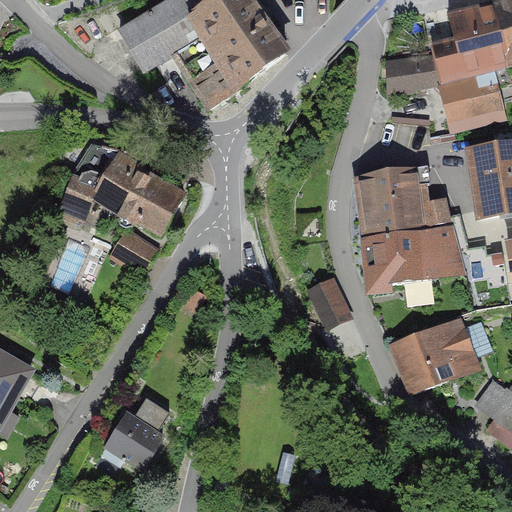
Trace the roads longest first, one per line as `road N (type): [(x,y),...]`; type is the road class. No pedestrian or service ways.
road 1 (residential): [(352,14),(374,48),(340,207),(351,285),(398,415),(511,488)]
road 2 (residential): [(19,511),(197,239),(224,221)]
road 3 (residential): [(224,221),(234,324),(189,511)]
road 4 (residential): [(182,129),(74,59),(10,0)]
road 5 (residential): [(182,129),(86,116),(0,119)]
road 6 (residential): [(352,14),(225,142)]
